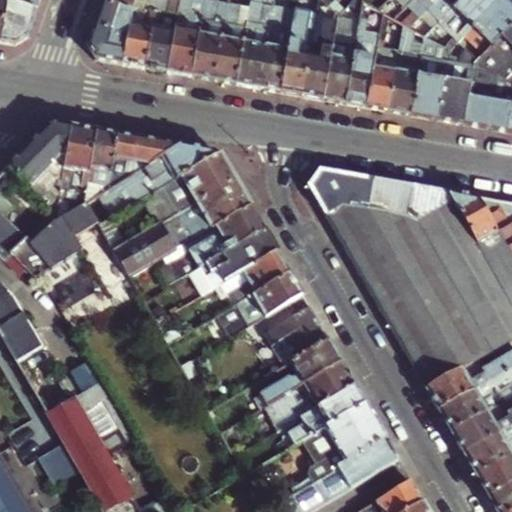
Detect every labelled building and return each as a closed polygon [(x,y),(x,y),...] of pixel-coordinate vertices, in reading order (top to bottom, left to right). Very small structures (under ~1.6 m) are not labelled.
[(0,0),(0,44),(0,45),(8,3),(8,0),(0,0)] [(15,47),(28,39),(40,0),(19,0),(17,6),(8,3),(0,45),(15,47)] [(123,66),(144,70),(154,14),(142,11),(134,9),(135,0),(103,0),(103,3),(133,14),(131,21),(128,38),(123,66)] [(135,0),(134,9),(142,11),(144,0),(135,0)] [(144,70),(166,74),(176,19),(166,16),(169,0),(168,0),(157,0),(154,14),(144,70)] [(166,74),(191,78),(202,18),(205,1),(205,0),(179,0),(179,4),(176,19),(166,74)] [(339,18),(345,11),(333,0),(327,0),(324,3),(339,18)] [(410,29),(421,18),(438,0),(416,0),(424,7),(415,15),(414,14),(402,26),(405,28),(410,29)] [(414,14),(415,15),(424,7),(416,0),(414,0),(407,7),(414,14)] [(438,0),(421,18),(433,30),(463,0),(438,0)] [(450,52),(462,40),(500,1),(498,0),(463,0),(433,30),(426,38),(436,44),(447,33),(453,40),(444,49),(445,49),(450,52)] [(191,78),(213,82),(223,25),(227,4),(205,1),(202,18),(191,78)] [(462,40),(481,59),(511,28),(511,13),(500,1),(462,40)] [(95,61),(123,66),(128,38),(131,21),(133,14),(103,3),(87,48),(95,61)] [(346,105),(366,108),(384,14),(379,11),(364,3),(363,8),(359,34),(346,105)] [(213,82),(236,86),(246,29),(250,8),(241,7),(227,4),(223,25),(213,82)] [(236,86),(258,90),(270,27),(273,8),(264,6),(251,4),(250,8),(246,29),(236,86)] [(258,90),(281,94),(292,31),(296,11),(273,8),(270,27),(258,90)] [(302,97),(309,57),(314,32),(317,15),(296,11),(292,31),(281,94),(302,97)] [(366,108),(389,112),(405,28),(402,26),(394,20),(384,14),(366,108)] [(389,112),(411,116),(422,57),(411,55),(415,32),(410,29),(405,28),(389,112)] [(511,28),(481,59),(476,65),(498,75),(508,80),(511,82),(511,28)] [(323,101),(346,105),(359,34),(336,30),(335,35),(323,101)] [(321,33),(314,32),(309,57),(320,60),(322,51),(318,46),(321,33)] [(302,97),(323,101),(335,35),(321,33),(318,46),(322,51),(320,60),(309,57),(302,97)] [(411,116),(438,121),(449,56),(443,55),(441,61),(433,60),(436,44),(426,38),(422,57),(411,116)] [(438,121),(464,126),(476,65),(475,64),(472,60),(470,61),(469,66),(462,64),(462,58),(459,57),(450,52),(445,49),(443,55),(449,56),(438,121)] [(511,82),(508,80),(498,75),(476,65),(464,126),(511,134),(511,82)] [(59,160),(65,166),(71,128),(66,127),(62,127),(58,127),(55,127),(52,128),(49,129),(47,130),(45,132),(5,172),(21,185),(54,215),(58,218),(63,186),(47,172),(59,160)] [(84,206),(88,184),(97,133),(71,128),(65,166),(63,186),(58,218),(57,223),(84,206)] [(112,190),(110,184),(118,137),(97,133),(88,184),(84,206),(86,205),(105,194),(107,192),(112,190)] [(110,184),(112,190),(180,148),(138,140),(118,137),(110,184)] [(143,202),(157,194),(218,158),(211,153),(180,148),(112,190),(107,192),(105,194),(112,206),(118,216),(131,209),(143,202)] [(143,202),(157,227),(235,183),(223,162),(218,158),(157,194),(143,202)] [(504,345),(511,340),(511,303),(447,193),(395,184),(319,169),(307,187),(331,229),(425,390),(478,360),(504,345)] [(0,195),(5,200),(21,185),(5,172),(0,177),(0,195)] [(155,265),(186,246),(251,209),(235,183),(157,227),(114,253),(130,279),(155,265)] [(511,303),(511,257),(478,199),(447,193),(511,303)] [(511,205),(478,199),(511,257),(511,205)] [(34,280),(83,251),(76,239),(98,225),(86,205),(84,206),(57,223),(26,242),(10,258),(34,280)] [(169,289),(201,270),(265,233),(251,209),(186,246),(191,253),(159,272),(169,289)] [(10,258),(26,242),(0,215),(0,258),(4,263),(10,258)] [(54,215),(26,242),(57,223),(58,218),(54,215)] [(110,246),(122,239),(112,220),(99,227),(110,246)] [(225,285),(244,274),(278,254),(265,233),(201,270),(208,282),(220,275),(225,285)] [(155,265),(159,272),(191,253),(186,246),(155,265)] [(227,296),(234,309),(290,276),(278,254),(244,274),(225,285),(222,287),(227,296)] [(220,275),(208,282),(213,292),(222,287),(225,285),(220,275)] [(231,340),(259,324),(303,298),(290,276),(234,309),(218,318),(231,340)] [(259,324),(266,337),(310,311),(303,298),(259,324)] [(294,364),(329,343),(310,311),(266,337),(276,354),(285,349),(294,364)] [(255,401),(261,413),(342,365),(329,343),(294,364),(291,366),(296,374),(259,396),(261,397),(255,401)] [(504,345),(478,360),(483,369),(509,354),(504,345)] [(425,390),(437,412),(511,369),(511,352),(509,354),(483,369),(478,360),(425,390)] [(189,382),(200,376),(193,363),(182,369),(189,382)] [(277,435),(300,421),(355,389),(342,365),(261,413),(254,417),(259,425),(268,419),(277,435)] [(511,369),(437,412),(450,434),(511,398),(511,369)] [(80,395),(47,415),(103,511),(110,511),(132,499),(108,457),(138,440),(103,381),(102,382),(80,395)] [(294,448),(302,444),(366,407),(355,389),(300,421),(304,427),(288,437),(294,448)] [(511,398),(450,434),(462,456),(511,427),(511,398)] [(309,489),(386,443),(366,407),(302,444),(315,467),(310,470),(308,477),(309,480),(305,482),(309,489)] [(475,478),(511,456),(511,427),(462,456),(475,478)] [(284,511),(314,511),(338,498),(398,463),(386,443),(309,489),(305,482),(291,490),(294,496),(287,500),(284,511)] [(58,448),(42,455),(55,483),(72,476),(58,448)] [(511,456),(475,478),(488,499),(511,485),(511,456)] [(30,511),(0,463),(0,511),(30,511)] [(411,511),(423,505),(411,484),(363,511),(411,511)] [(511,511),(511,485),(488,499),(495,511),(511,511)]
